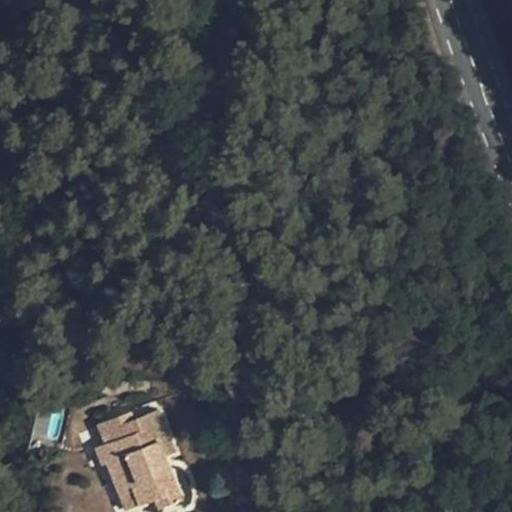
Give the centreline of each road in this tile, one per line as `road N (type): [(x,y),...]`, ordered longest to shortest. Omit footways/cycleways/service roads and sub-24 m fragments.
road 1 (residential): [(222,0),(250,313),(251,511)]
road 2 (secondary): [(451,0),(511,169)]
